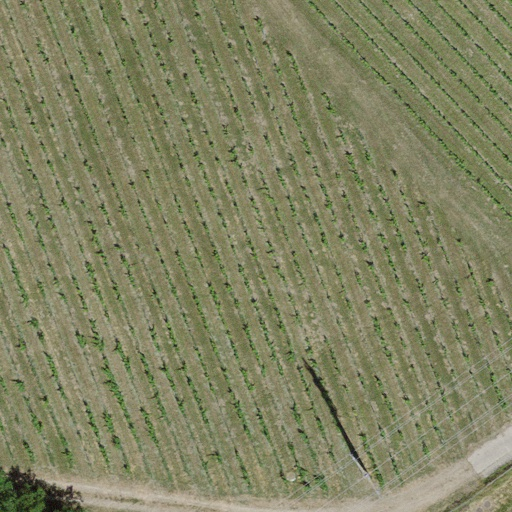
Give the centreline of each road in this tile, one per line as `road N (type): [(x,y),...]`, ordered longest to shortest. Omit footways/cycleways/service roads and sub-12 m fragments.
road 1 (track): [(219,511),(0,485)]
road 2 (track): [(511,437),(422,496),(380,511)]
